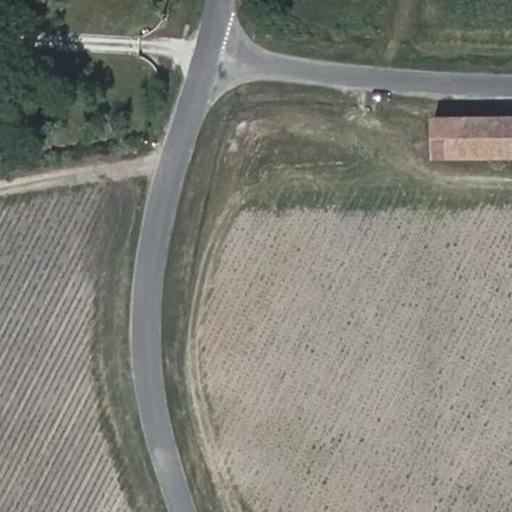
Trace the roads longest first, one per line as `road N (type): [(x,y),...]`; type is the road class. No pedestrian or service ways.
road 1 (unclassified): [(185,511),(153,408),(146,316),(155,240),(205,58)]
road 2 (unclassified): [(205,58),(511,87)]
